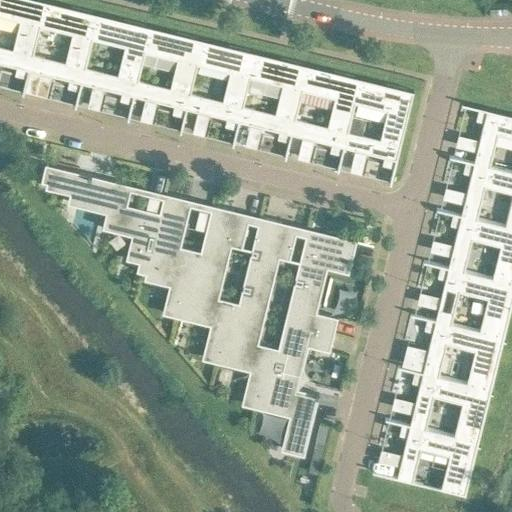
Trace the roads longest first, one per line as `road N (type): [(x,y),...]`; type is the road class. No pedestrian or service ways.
road 1 (residential): [(0,112),(407,214)]
road 2 (residential): [(348,511),(342,494),(407,214)]
road 3 (residential): [(407,214),(453,35)]
road 4 (unclassified): [(453,35),(275,0)]
